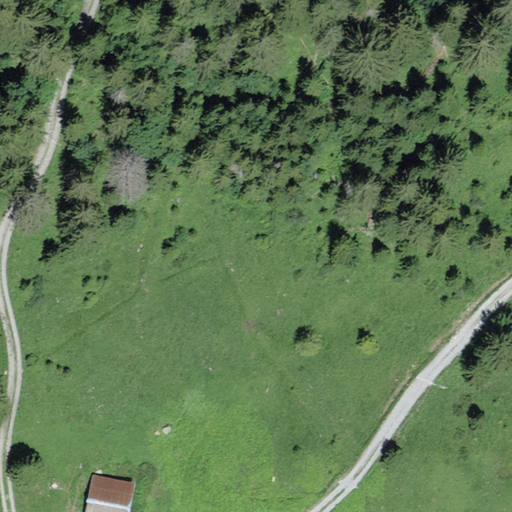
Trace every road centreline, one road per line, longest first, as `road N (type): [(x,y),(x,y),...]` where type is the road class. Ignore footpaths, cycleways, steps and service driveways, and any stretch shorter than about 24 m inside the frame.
road 1 (track): [(94,0),(80,54),(5,228),(0,274),(15,330),(17,398),(5,453),(12,511)]
road 2 (track): [(329,511),(419,389),(511,296)]
